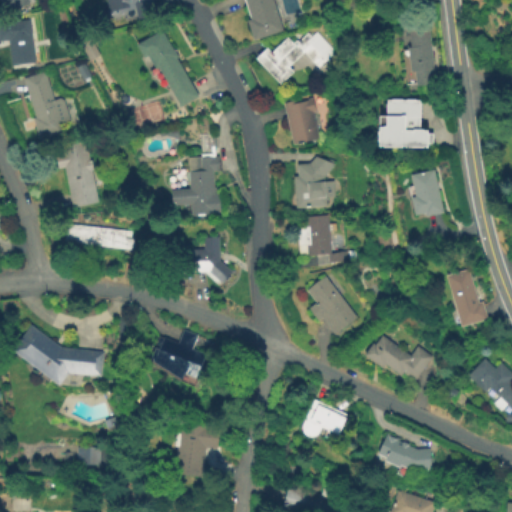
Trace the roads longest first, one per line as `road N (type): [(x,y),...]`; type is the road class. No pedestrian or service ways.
road 1 (residential): [(185,0),(246,115),(266,342)]
road 2 (residential): [(266,342),(140,294),(0,284)]
road 3 (residential): [(511,456),(266,342)]
road 4 (tertiary): [(450,0),(476,197)]
road 5 (residential): [(266,342),(241,511)]
road 6 (residential): [(0,150),(19,189),(36,281)]
